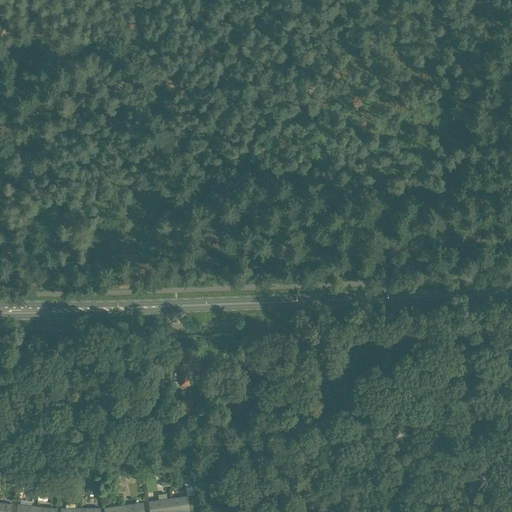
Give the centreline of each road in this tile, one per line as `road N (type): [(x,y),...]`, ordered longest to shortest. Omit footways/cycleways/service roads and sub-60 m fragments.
road 1 (primary): [(511,293),(159,306)]
road 2 (primary): [(159,306),(0,310)]
